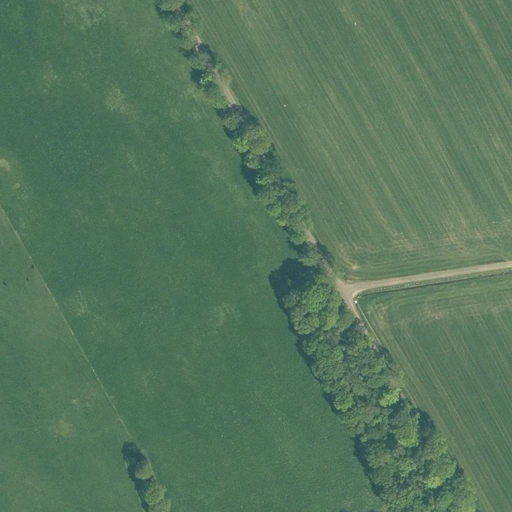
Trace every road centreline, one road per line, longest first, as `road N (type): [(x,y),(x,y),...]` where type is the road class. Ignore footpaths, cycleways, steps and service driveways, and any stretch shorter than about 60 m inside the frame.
road 1 (unclassified): [(338,289),(173,0)]
road 2 (unclassified): [(467,511),(338,289)]
road 3 (unclassified): [(338,289),(511,263)]
